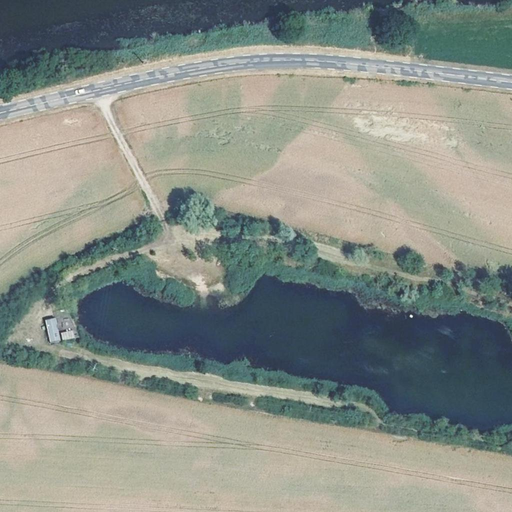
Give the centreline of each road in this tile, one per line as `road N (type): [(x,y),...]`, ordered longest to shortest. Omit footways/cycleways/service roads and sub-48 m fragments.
road 1 (tertiary): [(0,113),(252,61),(511,82)]
road 2 (track): [(95,90),(166,229),(157,242),(72,276),(48,304)]
